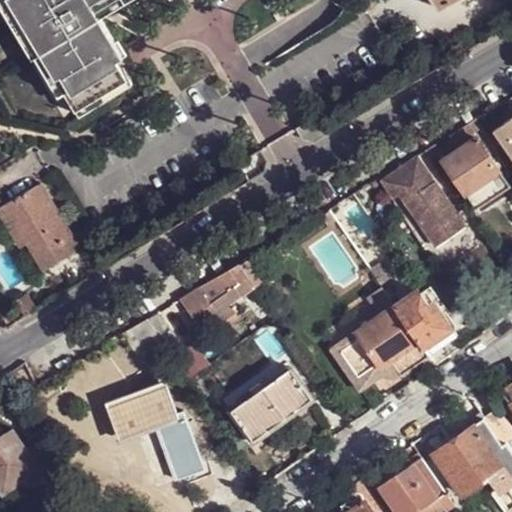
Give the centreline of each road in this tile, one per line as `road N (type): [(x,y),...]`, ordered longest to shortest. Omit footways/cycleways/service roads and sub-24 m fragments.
road 1 (unclassified): [(511,51),(0,356)]
road 2 (residential): [(260,511),(511,340)]
